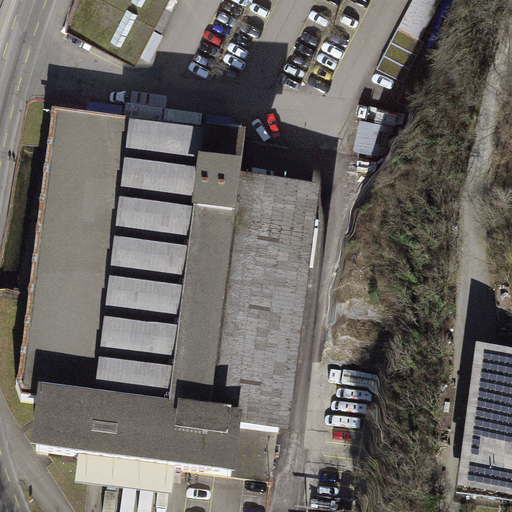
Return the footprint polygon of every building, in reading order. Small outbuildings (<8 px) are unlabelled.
[(167,0),(78,0),(70,26),(136,60),(167,0)] [(418,0),(407,28),(429,37),(444,0),(418,0)] [(243,140),(55,117),(22,381),(20,402),(43,405),(37,454),(274,483),(310,193),(237,184),(243,140)] [(365,119),(360,141),(380,145),(385,123),(365,119)] [(511,287),(497,289),(502,334),(511,333),(511,287)] [(511,363),(478,359),(460,499),(511,505),(511,363)]
